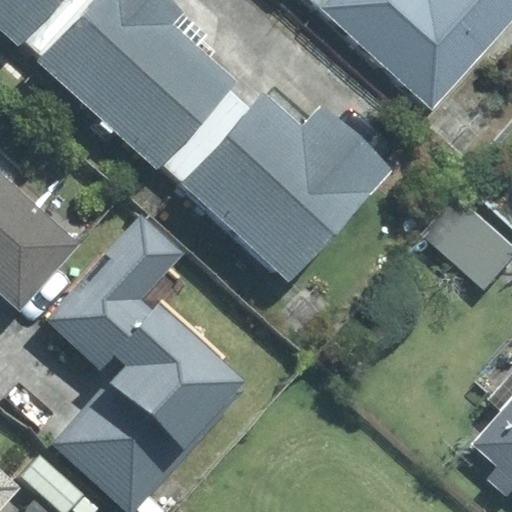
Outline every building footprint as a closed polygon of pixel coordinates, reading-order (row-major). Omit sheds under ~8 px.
[(129,0),(0,0),(0,50),(255,290),(368,171),(280,89),(254,117),(129,0)] [(511,0),(284,0),(414,116),(511,7),(511,0)] [(511,262),(511,247),(455,196),(420,235),(484,293),(511,262)] [(0,310),(2,312),(57,242),(0,197),(0,310)] [(32,433),(122,504),(210,395),(117,322),(162,266),(113,228),(33,329),(84,369),(32,433)] [(511,397),(464,448),(511,492),(511,397)] [(83,511),(84,511),(23,458),(2,482),(36,511),(83,511)] [(0,511),(28,511),(0,487),(0,511)]
